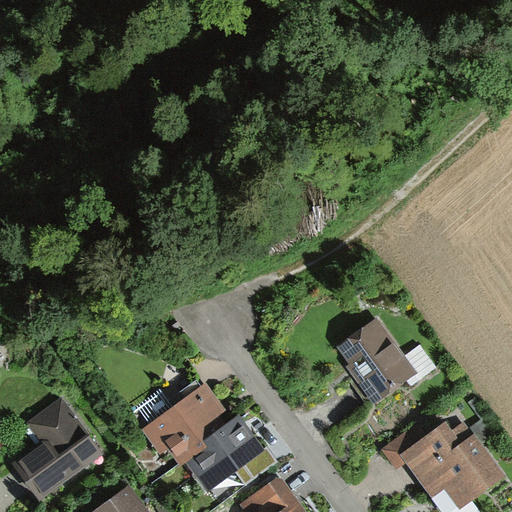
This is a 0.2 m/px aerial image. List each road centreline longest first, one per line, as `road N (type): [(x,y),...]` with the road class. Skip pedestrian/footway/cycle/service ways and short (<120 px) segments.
road 1 (track): [(511,102),(419,189),(327,250),(236,294),(225,323)]
road 2 (residential): [(225,323),(245,368),(351,511)]
